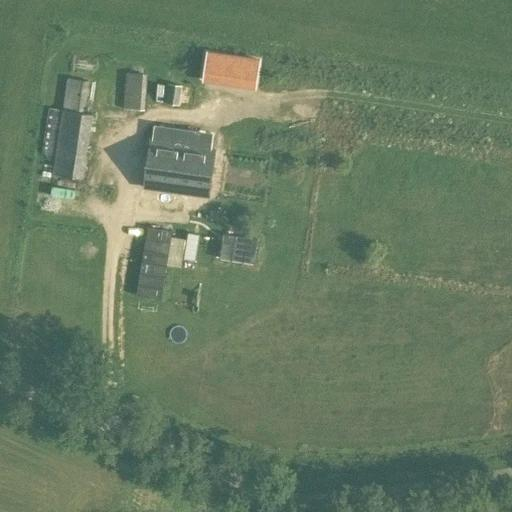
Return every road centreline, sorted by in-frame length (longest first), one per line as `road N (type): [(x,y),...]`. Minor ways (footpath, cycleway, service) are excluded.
road 1 (unclassified): [(285,500),(0,378)]
road 2 (unclassified): [(511,471),(285,500)]
